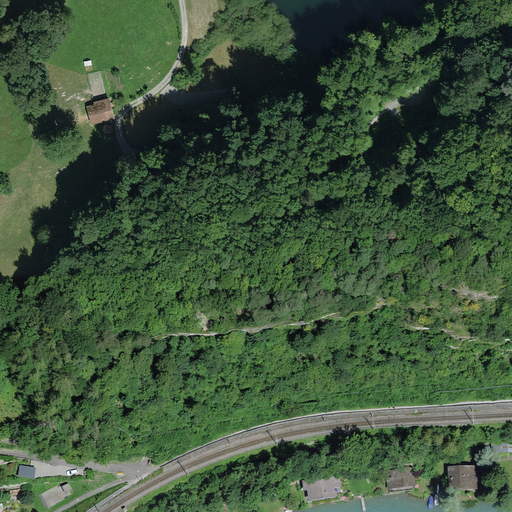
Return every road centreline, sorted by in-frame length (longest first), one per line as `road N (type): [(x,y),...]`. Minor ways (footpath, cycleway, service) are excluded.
road 1 (track): [(511,24),(320,156)]
road 2 (track): [(128,151),(118,121),(125,103),(152,91),(185,54),(183,0)]
road 3 (residential): [(133,473),(0,453)]
